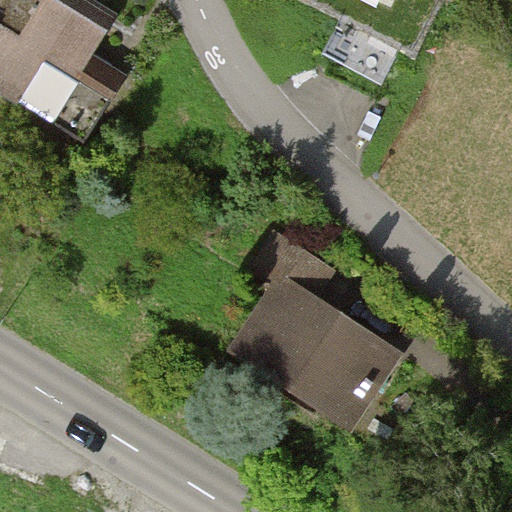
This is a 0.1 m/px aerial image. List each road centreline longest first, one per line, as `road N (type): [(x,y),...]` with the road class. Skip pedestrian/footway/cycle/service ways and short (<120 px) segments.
road 1 (residential): [(195,0),(289,141),(511,347)]
road 2 (primary): [(0,366),(233,511)]
